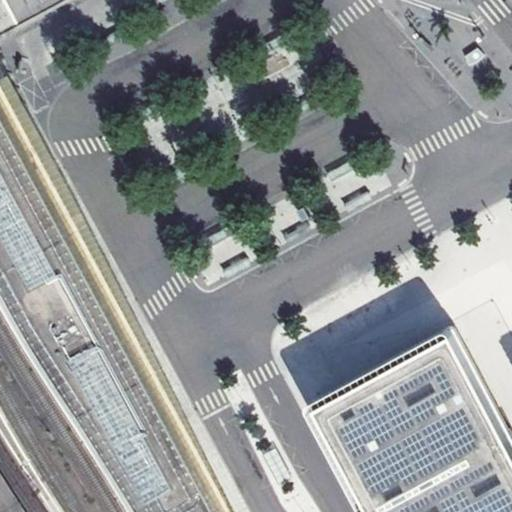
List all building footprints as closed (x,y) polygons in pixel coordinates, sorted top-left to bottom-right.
[(472,51),(466,56),(468,60),(470,65),(477,62),(482,59),(485,55),(482,51),(478,47),(472,51)] [(0,172),(1,172),(33,154),(9,112),(0,94),(0,172)] [(125,327),(33,154),(1,172),(0,172),(0,266),(44,349),(94,424),(145,504),(148,511),(225,511),(221,504),(202,469),(175,419),(125,327)] [(511,511),(511,484),(509,486),(485,443),(471,451),(428,372),(373,401),(363,382),(294,420),(313,456),(343,511),(511,511)] [(0,503),(5,511),(28,511),(23,503),(0,466),(0,503)]
